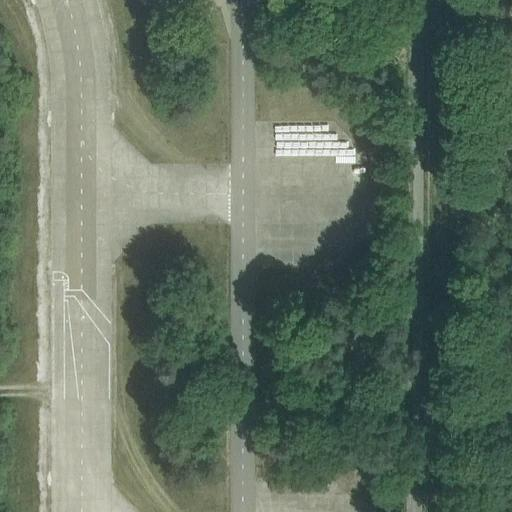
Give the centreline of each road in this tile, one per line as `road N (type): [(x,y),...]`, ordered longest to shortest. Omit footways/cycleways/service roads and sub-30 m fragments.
road 1 (unclassified): [(242,511),(243,0)]
road 2 (track): [(454,0),(455,511)]
